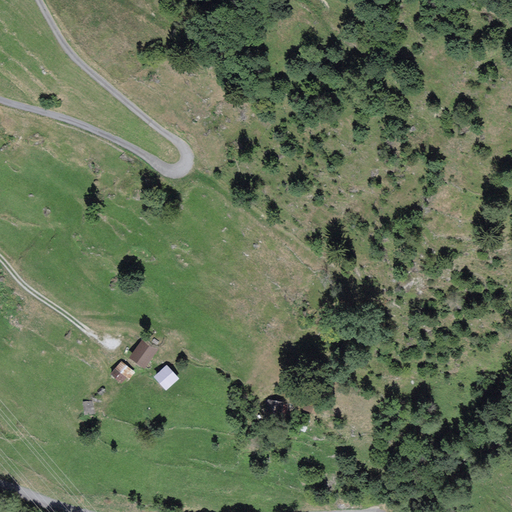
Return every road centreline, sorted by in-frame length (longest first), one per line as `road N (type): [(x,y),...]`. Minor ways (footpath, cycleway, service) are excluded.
road 1 (unclassified): [(0,102),(75,123),(164,171),(187,163),(182,144),(71,58),(38,0)]
road 2 (track): [(0,257),(29,291),(106,345)]
